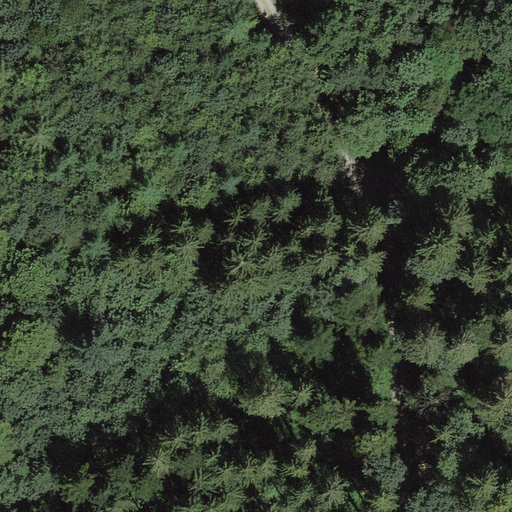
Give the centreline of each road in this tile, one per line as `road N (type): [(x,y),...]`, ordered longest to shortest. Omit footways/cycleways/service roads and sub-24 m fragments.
road 1 (track): [(388,214),(413,511)]
road 2 (track): [(266,0),(335,155),(388,214)]
road 3 (track): [(388,214),(459,68),(469,0)]
road 4 (track): [(395,254),(511,395)]
